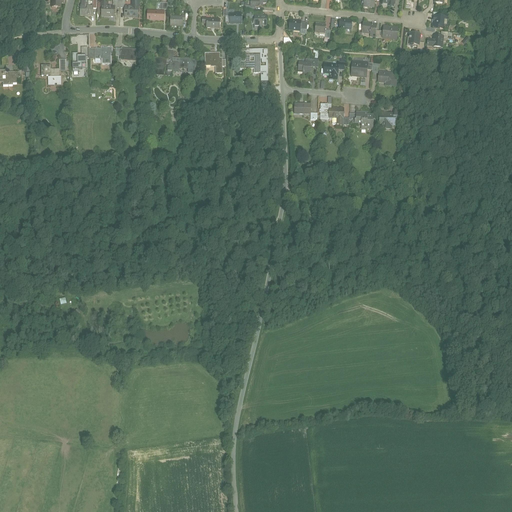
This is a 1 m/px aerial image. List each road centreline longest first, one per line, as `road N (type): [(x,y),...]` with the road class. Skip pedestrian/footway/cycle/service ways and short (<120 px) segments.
road 1 (residential): [(283,91),(279,216),(234,433),(236,511)]
road 2 (track): [(0,265),(96,243),(275,234)]
road 3 (residential): [(282,8),(413,22)]
road 4 (residential): [(67,28),(193,39)]
